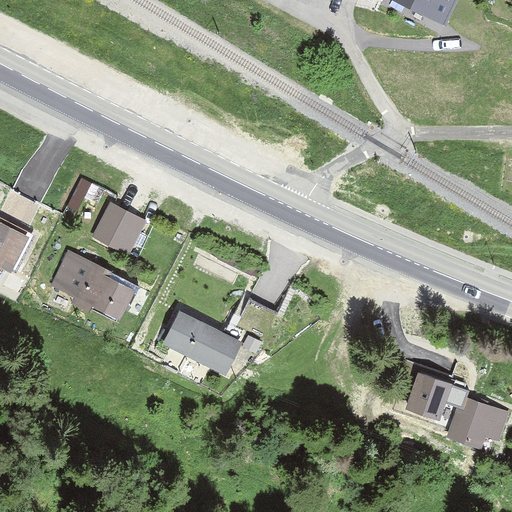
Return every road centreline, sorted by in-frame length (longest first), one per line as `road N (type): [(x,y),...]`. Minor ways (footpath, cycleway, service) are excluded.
road 1 (secondary): [(301,212),(0,62)]
road 2 (secondary): [(511,300),(301,212)]
road 3 (residential): [(402,135),(351,46),(276,0)]
road 4 (residential): [(301,212),(324,177),(402,135)]
